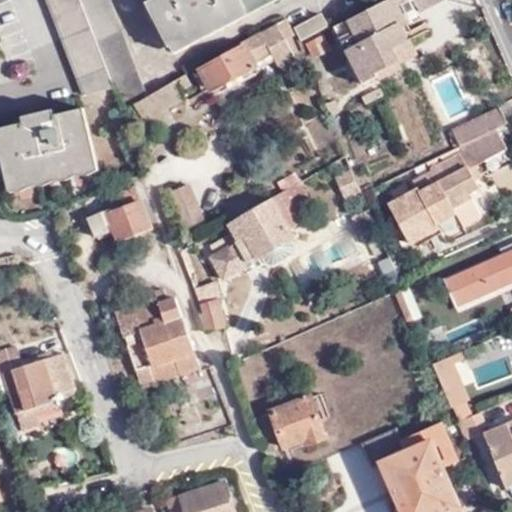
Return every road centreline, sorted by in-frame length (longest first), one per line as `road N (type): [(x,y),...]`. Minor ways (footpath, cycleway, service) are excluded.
road 1 (residential): [(277,511),(251,447),(131,471),(51,262)]
road 2 (unknown): [(309,0),(167,68)]
